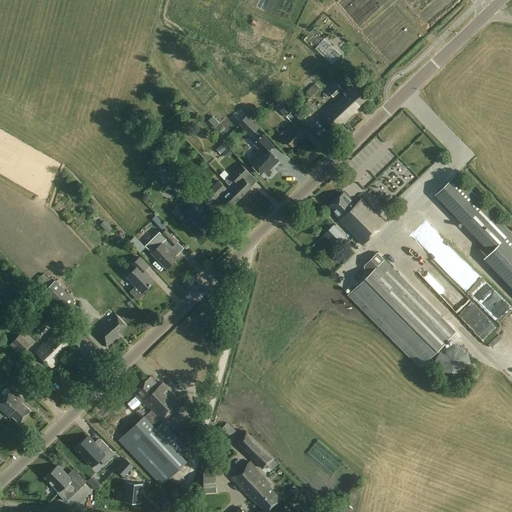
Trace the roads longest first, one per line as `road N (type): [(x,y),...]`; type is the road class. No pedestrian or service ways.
road 1 (tertiary): [(0,482),(488,11)]
road 2 (track): [(183,511),(252,241)]
